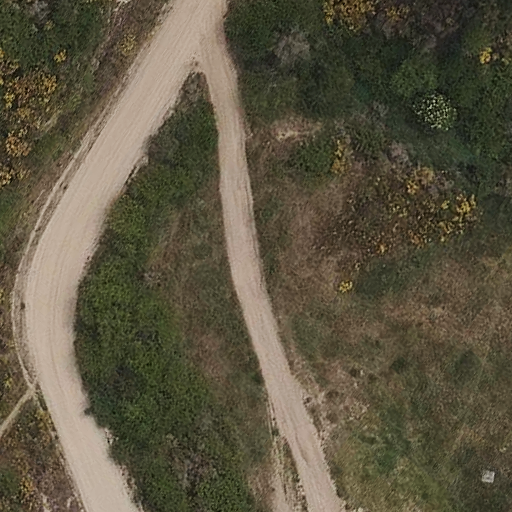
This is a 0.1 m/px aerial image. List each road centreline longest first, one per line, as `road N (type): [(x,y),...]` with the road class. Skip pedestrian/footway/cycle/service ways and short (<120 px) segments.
road 1 (unclassified): [(115,511),(65,385),(51,303),(71,225),(201,0)]
road 2 (track): [(323,511),(251,282),(230,108),(192,17)]
